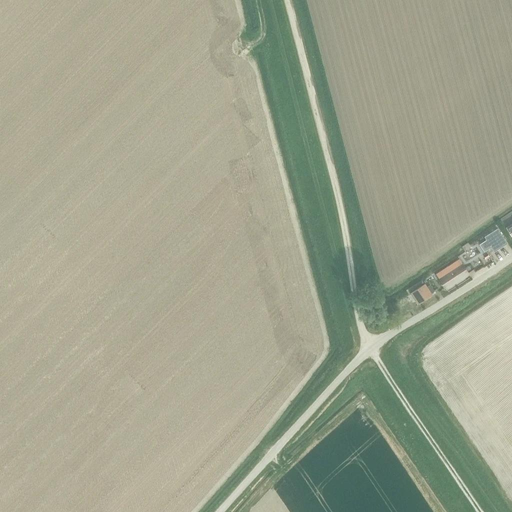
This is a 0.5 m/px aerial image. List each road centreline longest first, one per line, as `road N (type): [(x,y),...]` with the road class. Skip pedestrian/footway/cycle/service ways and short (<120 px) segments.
road 1 (track): [(288,0),(341,205),(351,294),(370,348),(475,511)]
road 2 (unclassified): [(223,511),(370,348),(511,259)]
